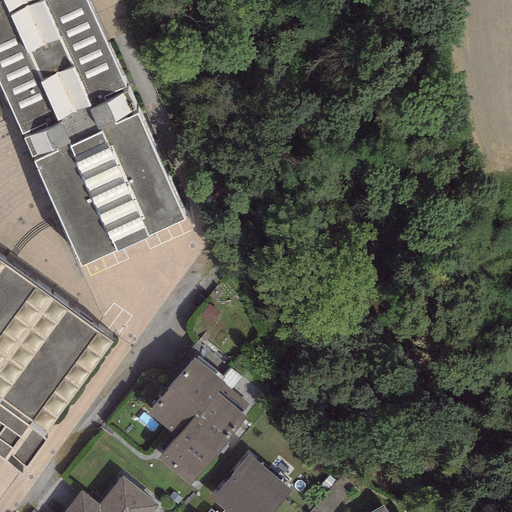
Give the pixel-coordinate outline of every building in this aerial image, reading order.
[(77,0),(0,0),(0,116),(68,271),(175,225),(77,0)] [(0,449),(23,466),(110,345),(0,266),(0,449)] [(250,419),(188,367),(144,418),(173,442),(154,465),(187,493),(250,419)] [(260,511),(288,477),(247,444),(211,489),(239,511),(260,511)] [(143,511),(157,495),(120,467),(98,496),(80,483),(57,511),(143,511)] [(390,511),(382,500),(362,511),(404,511),(403,509),(397,511),(390,511)]
